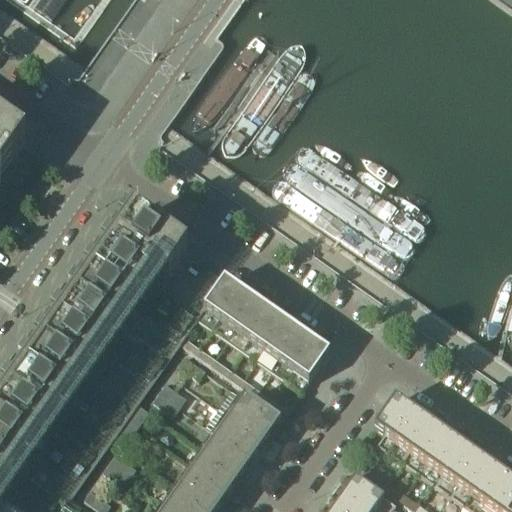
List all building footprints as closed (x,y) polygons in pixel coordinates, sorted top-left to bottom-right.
[(38,0),(33,8),(51,21),(65,0),(38,0)] [(0,169),(4,164),(9,168),(23,148),(0,132),(0,169)] [(330,205),(319,219),(427,301),(438,287),(330,205)] [(112,446),(138,411),(180,351),(183,344),(195,327),(202,317),(222,288),(131,224),(0,409),(0,511),(76,511),(69,507),(112,446)] [(222,288),(202,317),(195,327),(210,338),(237,298),(235,296),(236,294),(229,288),(227,291),(222,288)] [(237,298),(210,338),(225,348),(252,309),(249,307),(251,304),(243,299),(242,301),(237,298)] [(252,309),(225,348),(240,359),(267,319),(264,317),(266,314),(258,309),(256,312),(252,309)] [(267,319),(240,359),(255,369),(282,330),(279,327),(281,325),(273,319),(271,322),(267,319)] [(282,330),(255,369),(270,380),(297,340),(293,338),(295,335),(288,330),(286,332),(282,330)] [(297,340),(270,380),(285,390),(312,351),(308,348),(310,345),(302,340),(301,343),(297,340)] [(198,354),(183,344),(180,351),(194,361),(198,354)] [(312,351),(285,390),(300,401),(320,372),(323,374),(328,366),(325,365),(328,361),(323,358),(325,356),(317,350),(315,353),(312,351)] [(213,365),(198,354),(194,361),(209,371),(213,365)] [(177,372),(186,379),(198,387),(204,377),(184,363),(177,372)] [(228,375),(213,365),(209,371),(224,382),(228,375)] [(243,386),(228,375),(224,382),(238,392),(243,386)] [(258,396),(243,386),(238,392),(253,403),(258,396)] [(172,423),(185,405),(164,390),(152,408),(172,423)] [(279,430),(243,405),(230,396),(217,414),(230,423),(269,450),(271,447),(269,445),(279,430)] [(273,407),(258,396),(253,403),(268,413),(273,407)] [(288,417),(273,407),(268,413),(283,424),(288,417)] [(393,407),(390,412),(372,437),(382,444),(375,453),(386,461),(413,422),(393,407)] [(138,411),(112,446),(122,454),(148,418),(138,411)] [(269,450),(230,423),(217,414),(205,432),(218,441),(253,466),(263,453),(266,455),(269,450)] [(428,432),(413,422),(386,461),(401,471),(428,432)] [(443,442),(428,432),(401,471),(416,482),(443,442)] [(253,466),(218,441),(205,459),(243,487),(246,482),(244,480),(253,466)] [(458,453),(443,442),(416,482),(430,492),(458,453)] [(473,463),(458,453),(430,492),(445,503),(473,463)] [(243,487),(205,459),(192,477),(228,502),(238,488),(241,490),(243,487)] [(102,479),(111,486),(122,494),(135,476),(115,461),(102,479)] [(461,511),(488,474),(473,463),(445,503),(458,511),(461,511)] [(373,479),(353,464),(348,472),(368,486),(373,479)] [(483,511),(503,484),(488,474),(461,511),(483,511)] [(221,511),(228,502),(192,477),(180,494),(204,511),(221,511)] [(388,489),(373,479),(368,486),(383,496),(388,489)] [(358,511),(392,511),(354,485),(356,482),(355,482),(342,500),(358,511)] [(505,511),(511,502),(511,490),(503,484),(483,511),(505,511)] [(403,500),(388,489),(383,496),(398,507),(403,500)] [(204,511),(180,494),(168,511),(167,511),(204,511)] [(83,506),(91,511),(109,511),(110,511),(89,497),(83,506)] [(358,511),(342,500),(333,511),(358,511)] [(416,511),(418,510),(403,500),(398,507),(405,511),(416,511)]
